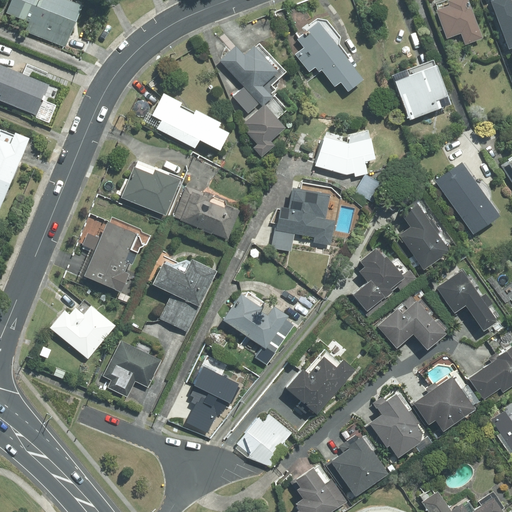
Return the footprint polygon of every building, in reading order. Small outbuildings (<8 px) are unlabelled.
[(77,6),(61,0),(6,0),(2,13),(24,22),(21,30),(62,46),(77,6)] [(477,38),(462,0),(445,0),(429,6),(442,41),(458,35),(462,44),(477,38)] [(511,0),(480,0),(486,14),(500,9),(511,40),(511,0)] [(359,80),(314,24),(294,40),(301,48),(292,55),(306,71),(314,65),(338,96),(359,80)] [(232,46),(217,61),(241,87),(230,95),(247,117),(240,123),(257,142),(250,148),(259,157),(271,146),(266,142),(282,127),(260,105),(268,98),(258,86),(273,72),(249,47),(240,56),(232,46)] [(428,59),(386,76),(404,121),(436,109),(432,101),(443,97),(428,59)] [(47,86),(0,66),(0,102),(35,116),(47,86)] [(229,129),(157,93),(141,125),(190,149),(194,141),(215,152),(229,129)] [(0,202),(25,140),(10,134),(6,145),(0,142),(0,202)] [(511,142),(511,157),(502,163),(511,180),(511,138),(510,140),(511,142)] [(343,145),(321,139),(313,167),(343,176),(351,174),(353,177),(362,175),(364,175),(361,164),(371,161),(366,140),(343,145)] [(175,180),(131,161),(117,198),(160,216),(175,180)] [(456,162),(431,180),(469,235),(495,215),(456,162)] [(381,185),(362,175),(353,193),(372,203),(381,185)] [(236,208),(185,186),(170,218),(222,241),(236,208)] [(270,237),(268,249),(289,252),(292,235),(312,238),(311,243),(328,246),(332,222),(323,220),(327,197),(288,190),(285,209),(277,208),(273,229),(272,229),(270,237)] [(445,253),(410,202),(394,212),(406,229),(395,236),(419,271),(445,253)] [(80,279),(117,294),(124,276),(120,274),(124,265),(127,266),(134,250),(137,249),(132,236),(102,224),(80,279)] [(358,290),(350,297),(362,312),(381,297),(382,299),(388,293),(386,290),(399,279),(382,258),(379,260),(371,250),(355,263),(360,269),(355,273),(364,284),(358,290)] [(196,305),(210,272),(185,260),(178,274),(158,265),(148,286),(167,295),(156,320),(186,333),(198,306),(196,305)] [(492,322),(456,271),(431,288),(449,314),(460,307),(477,332),(492,322)] [(236,296),(219,321),(262,350),(284,319),(269,309),(263,318),(256,313),(258,311),(236,296)] [(409,296),(372,326),(391,350),(408,335),(421,351),(441,335),(409,296)] [(61,311),(46,329),(85,360),(112,327),(87,308),(88,306),(82,301),(77,306),(74,310),(71,308),(66,314),(61,311)] [(158,361),(116,341),(99,377),(108,381),(105,388),(125,397),(129,389),(133,382),(146,388),(158,361)] [(511,348),(510,345),(495,355),(493,352),(485,358),(487,362),(464,377),(479,400),(495,389),(499,392),(511,383),(511,348)] [(296,370),(280,389),(312,415),(349,370),(336,360),(330,367),(317,356),(302,374),(296,370)] [(235,385),(198,368),(189,387),(192,389),(188,397),(191,399),(189,403),(193,405),(189,413),(184,423),(206,433),(213,417),(215,417),(217,412),(221,414),(235,385)] [(447,378),(446,377),(435,385),(408,403),(423,425),(430,421),(438,432),(470,410),(447,378)] [(384,445),(393,458),(415,443),(416,436),(410,428),(412,425),(390,394),(371,407),(376,415),(371,418),(365,423),(367,425),(364,427),(378,447),(381,445),(382,447),(384,445)] [(511,401),(485,419),(511,456),(511,401)] [(255,418),(234,444),(236,446),(268,467),(270,464),(281,450),(277,446),(288,434),(265,414),(260,421),(255,418)] [(364,450),(355,437),(342,446),(343,449),(333,456),(326,461),(350,497),(383,474),(365,449),(364,450)] [(245,458),(268,467),(236,446),(234,448),(245,458)] [(292,511),(291,511),(324,511),(334,506),(335,508),(344,502),(327,478),(324,480),(315,467),(308,471),(307,469),(287,482),(292,488),(290,489),(296,499),(289,504),(294,510),(292,511)] [(434,491),(418,502),(425,511),(499,511),(488,496),(473,507),(465,495),(446,508),(434,491)]
